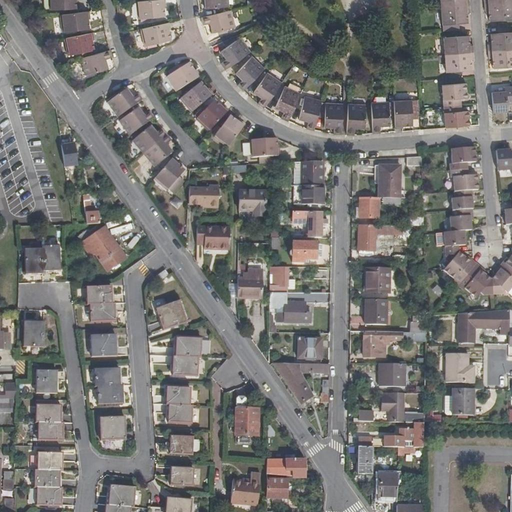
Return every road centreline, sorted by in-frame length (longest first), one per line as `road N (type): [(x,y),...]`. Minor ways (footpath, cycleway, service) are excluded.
road 1 (residential): [(201,45),(239,100),(279,127),(318,140),(487,132)]
road 2 (residential): [(339,478),(344,164)]
road 3 (residential): [(91,470),(146,465),(134,287),(141,272),(170,253)]
road 4 (tertiary): [(170,253),(339,478)]
road 5 (residential): [(1,205),(6,220),(44,218),(0,66)]
road 6 (residential): [(27,301),(68,302),(91,470)]
road 7 (tertiary): [(73,108),(170,253)]
road 8 (unknown): [(248,357),(222,396),(221,494)]
road 9 (residential): [(487,132),(478,0)]
